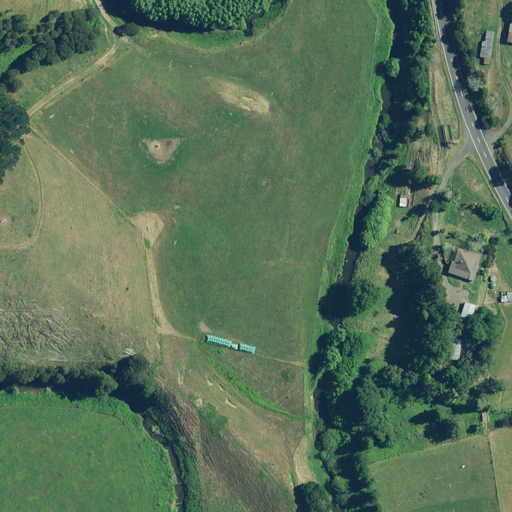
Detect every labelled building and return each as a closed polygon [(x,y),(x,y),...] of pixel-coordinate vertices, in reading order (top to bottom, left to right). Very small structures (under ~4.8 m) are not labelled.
[(495,32),(487,31),(485,41),(483,41),(480,57),(485,58),(484,64),(489,65),(495,32)] [(481,256),(459,248),(454,261),(452,261),(448,273),(473,281),(481,256)] [(511,292),(509,293),(509,291),(502,291),(502,302),(511,301),(511,292)] [(477,307),(466,302),(460,316),(471,321),(477,307)] [(462,340),(450,339),(447,359),(459,361),(462,340)]
